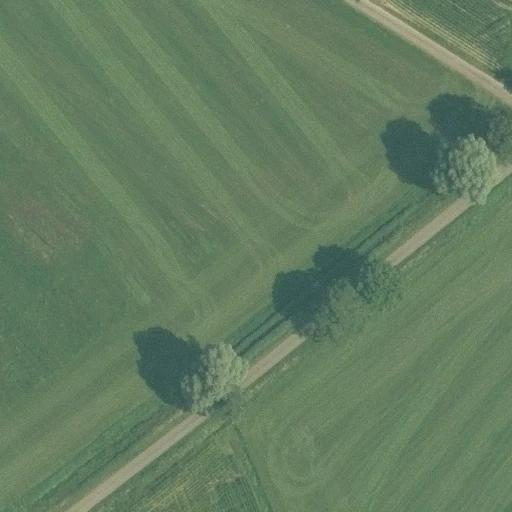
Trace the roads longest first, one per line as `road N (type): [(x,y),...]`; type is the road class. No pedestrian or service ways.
road 1 (unclassified): [(74,511),(511,162)]
road 2 (track): [(511,95),(357,0)]
